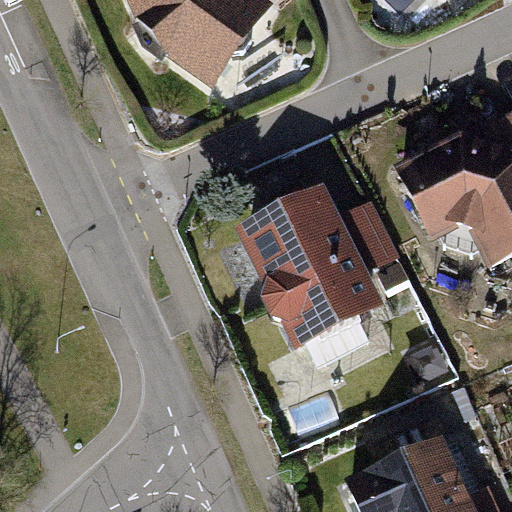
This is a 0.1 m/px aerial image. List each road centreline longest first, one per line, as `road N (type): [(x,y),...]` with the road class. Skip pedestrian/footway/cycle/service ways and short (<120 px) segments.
road 1 (residential): [(83,212),(511,37)]
road 2 (tertiary): [(83,212),(194,466)]
road 3 (tertiary): [(0,26),(83,212)]
